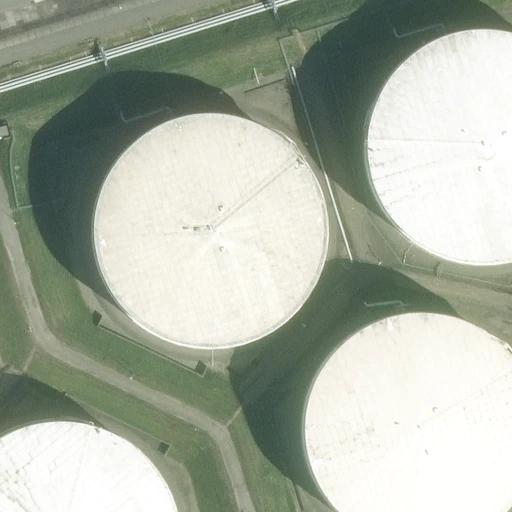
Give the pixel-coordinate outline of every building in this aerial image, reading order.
[(511,30),(510,30),(498,27),(486,26),(474,26),(462,27),(450,30),(438,33),(427,38),(417,44),(407,51),(398,59),(389,68),(382,77),(376,87),(370,98),(366,110),(363,121),(361,133),(361,145),(361,157),(363,169),(366,181),(371,192),(376,203),(382,213),(390,223),(398,232),(407,239),(417,246),(428,252),(439,257),(451,260),(462,263),(474,264),(487,264),(499,263),(510,260),(511,259),(511,30)] [(326,240),(327,229),(326,217),(325,206),(322,195),(318,184),(314,173),(308,163),(301,154),(294,145),(285,137),(276,130),(266,124),(256,119),(245,115),(234,112),(223,110),(211,109),(200,109),(188,110),(177,113),(166,116),(155,121),(145,126),(136,133),(127,140),(119,148),(111,157),(105,167),(99,177),(95,187),(92,198),(89,210),(88,221),(88,232),(89,244),(91,255),(94,266),(99,277),(104,287),(110,297),(117,306),(125,314),(134,322),(143,328),(153,334),(164,339),(175,342),(186,345),(198,347),(209,347),(221,346),(232,344),(243,341),(254,337),(264,332),(274,326),(284,320),(292,312),(300,303),(307,294),(313,284),(318,274),(321,263),(324,252),(326,240)] [(0,138),(8,137),(6,127),(0,128),(0,138)] [(511,351),(506,345),(498,337),(489,330),(479,324),(469,319),(458,315),(447,312),(435,309),(424,309),(412,309),(401,310),(390,312),(379,316),(368,320),(358,326),(348,332),(339,340),(331,348),(324,357),(318,366),(312,376),(308,387),(304,398),(302,409),(301,421),(301,432),(302,444),(304,455),(307,466),(311,477),(317,487),(323,497),(330,506),(335,511),(504,511),(505,511),(511,503),(511,351)] [(175,511),(174,505),(170,494),(165,483),(159,474),(152,464),(144,456),(136,448),(127,441),(117,435),(106,430),(96,426),(84,423),(73,421),(61,420),(50,421),(39,422),(27,425),(16,429),(6,433),(0,436),(0,511),(175,511)]
